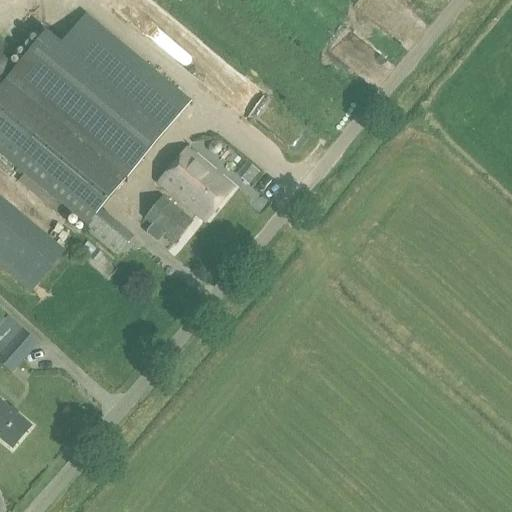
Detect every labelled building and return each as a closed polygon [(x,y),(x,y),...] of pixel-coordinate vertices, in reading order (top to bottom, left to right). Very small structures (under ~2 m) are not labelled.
[(288,0),(309,13),(318,0),(288,0)] [(188,100),(89,17),(67,43),(52,30),(7,84),(0,92),(0,144),(88,219),(121,179),(188,100)] [(159,182),(180,200),(197,214),(205,220),(232,188),(186,150),(159,182)] [(173,243),(197,214),(180,200),(174,207),(163,197),(145,219),(151,224),(146,231),(147,233),(156,241),(158,241),(164,235),(173,243)] [(58,255),(0,206),(0,264),(30,289),(58,255)] [(0,339),(0,360),(13,373),(40,343),(16,322),(0,339)] [(0,401),(0,438),(12,448),(30,426),(0,401)]
